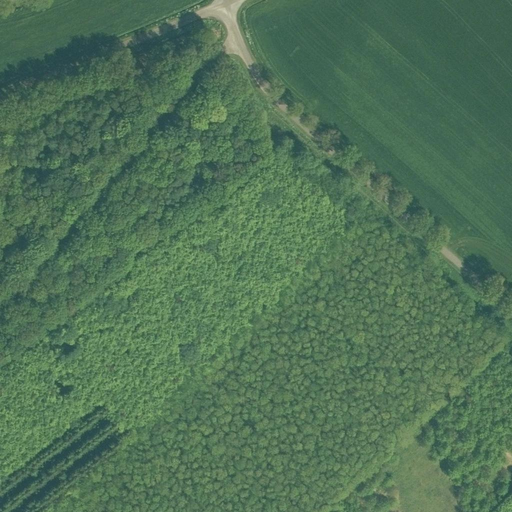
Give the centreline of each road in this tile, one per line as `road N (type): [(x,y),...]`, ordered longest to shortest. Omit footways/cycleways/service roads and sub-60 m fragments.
road 1 (unclassified): [(237,43),(271,94),(511,309)]
road 2 (unclassified): [(0,310),(219,52),(237,43)]
road 3 (unclassified): [(225,5),(0,95)]
